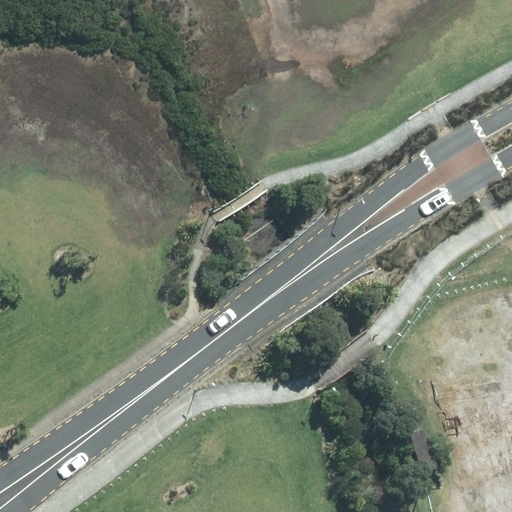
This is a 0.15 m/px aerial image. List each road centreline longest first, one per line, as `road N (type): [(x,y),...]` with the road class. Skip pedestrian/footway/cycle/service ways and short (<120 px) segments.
road 1 (tertiary): [(316,262),(0,499)]
road 2 (tertiary): [(316,262),(450,140),(511,109)]
road 3 (tertiary): [(511,160),(316,262)]
